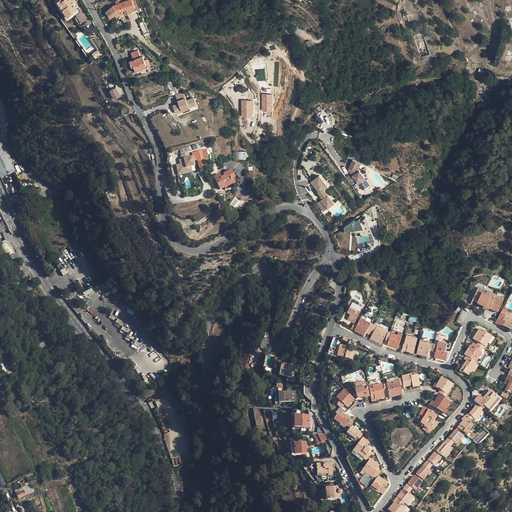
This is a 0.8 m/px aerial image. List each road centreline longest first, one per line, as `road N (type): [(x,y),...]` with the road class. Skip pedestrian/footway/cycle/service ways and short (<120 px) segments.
road 1 (residential): [(206,511),(210,318),(253,270),(269,267),(275,274),(266,343),(282,344),(309,282),(336,259)]
road 2 (residential): [(336,259),(319,224),(291,206),(206,247),(176,243),(163,219),(156,149),(88,0)]
road 3 (secondary): [(31,260),(151,425),(180,511)]
road 4 (residential): [(366,511),(313,396),(331,327)]
road 5 (residential): [(31,260),(23,269),(50,339),(40,339),(0,286)]
road 6 (residential): [(446,370),(461,383),(465,404),(395,483)]
road 7 (residential): [(446,370),(473,316),(506,334),(495,373)]
road 8 (residential): [(395,483),(362,414),(415,395)]
road 9 (residential): [(331,327),(446,370)]
